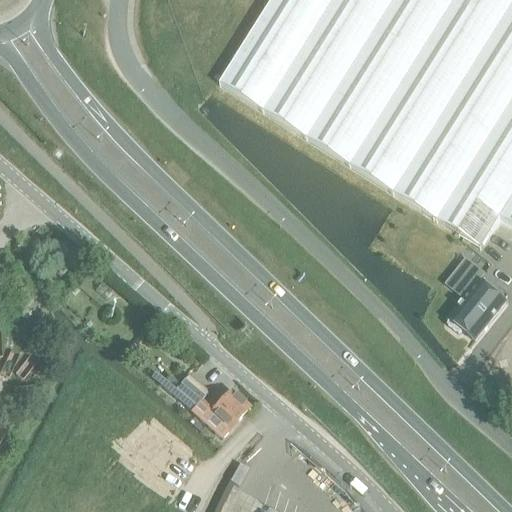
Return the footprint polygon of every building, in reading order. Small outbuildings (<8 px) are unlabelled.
[(511,0),(274,0),(219,88),(481,252),(499,221),(511,229),(511,0)] [(389,218),(389,217),(388,210),(384,203),(377,198),(373,196),(369,196),(365,196),(360,197),(355,200),(353,202),(351,204),(348,209),(347,217),(348,225),(350,228),(353,232),(359,236),(366,238),(374,237),(378,235),(382,233),(385,230),(388,225),(389,218)] [(45,273),(56,262),(49,256),(38,267),(45,273)] [(468,265),(447,291),(463,304),(447,323),(449,325),(448,329),(458,337),(461,335),(474,346),(505,307),(478,285),(484,278),(468,265)] [(100,285),(94,293),(106,303),(112,295),(100,285)] [(41,319),(32,325),(39,337),(49,331),(41,319)] [(138,336),(130,346),(140,354),(148,345),(138,336)] [(187,377),(169,398),(220,443),(239,423),(248,412),(228,395),(221,404),(216,399),(207,409),(201,403),(208,395),(187,377)]
